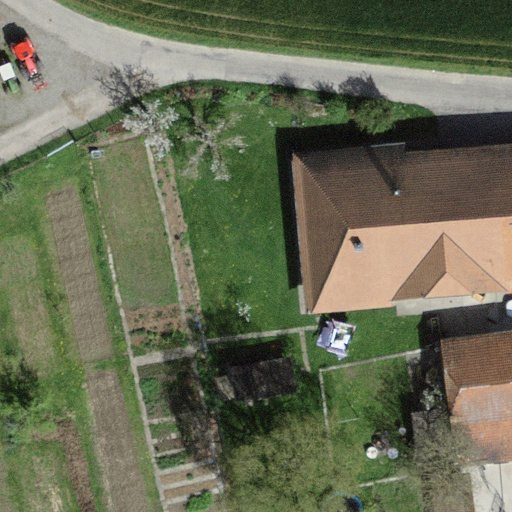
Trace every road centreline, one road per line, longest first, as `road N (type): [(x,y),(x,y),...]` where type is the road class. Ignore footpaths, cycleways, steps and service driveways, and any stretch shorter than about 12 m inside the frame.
road 1 (track): [(25,0),(95,37),(208,67),(511,89)]
road 2 (track): [(0,142),(164,55)]
